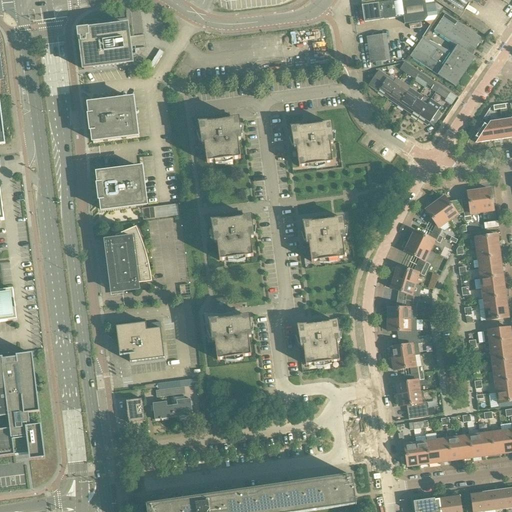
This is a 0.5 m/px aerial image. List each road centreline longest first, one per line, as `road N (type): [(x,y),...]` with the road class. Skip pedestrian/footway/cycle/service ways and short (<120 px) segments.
road 1 (secondary): [(106,505),(45,1)]
road 2 (secondary): [(21,3),(80,500)]
road 3 (residential): [(375,391),(334,396),(323,388),(290,390),(281,381),(274,331),(284,294),(260,100)]
road 4 (unclassified): [(103,386),(76,121)]
road 5 (residential): [(375,391),(367,294),(379,255),(431,162)]
road 6 (unknown): [(94,324),(181,323),(185,361),(160,373)]
road 7 (residential): [(195,18),(256,23),(303,16),(323,0)]
road 8 (residential): [(437,153),(511,41)]
road 9 (residential): [(390,487),(511,471)]
